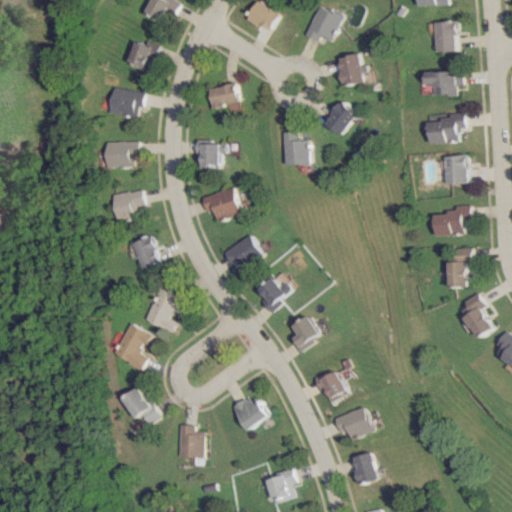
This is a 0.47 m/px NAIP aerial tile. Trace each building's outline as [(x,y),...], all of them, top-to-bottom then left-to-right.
[(183,4),(176,0),(152,0),(145,13),(164,24),(170,13),(176,16),(183,4)] [(264,0),(254,17),(277,31),(287,13),(275,5),(278,0),(277,0),(264,0)] [(349,14),(325,4),(312,34),(326,40),(328,37),(338,41),(349,14)] [(442,51),(460,50),(459,20),(440,21),(442,51)] [(137,40),(129,62),(148,69),(158,43),(146,39),(145,43),(137,40)] [(372,80),(364,52),(345,57),(353,85),(372,80)] [(465,70),(432,71),(432,83),(438,83),(438,95),(460,94),(460,85),(466,85),(465,70)] [(215,86),(217,107),(234,105),(234,110),(245,109),(242,84),(215,86)] [(147,91),(114,86),(110,112),(139,116),(140,105),(145,105),(147,91)] [(333,123),(350,134),(364,110),(347,100),(333,123)] [(463,141),(463,127),(469,127),(468,112),(452,112),(453,119),(434,120),(435,142),(463,141)] [(318,163),(317,139),(306,139),(305,131),(291,131),(292,164),(318,163)] [(215,143),(215,138),(201,139),(201,166),(225,166),(225,153),(230,153),(230,142),(215,143)] [(136,165),(136,155),(142,155),(142,140),(108,141),(109,166),(136,165)] [(450,155),(451,183),(472,183),(471,154),(450,155)] [(222,221),(246,213),(238,186),(206,196),(211,211),(218,208),(222,221)] [(148,204),(145,188),(115,194),(120,219),(138,216),(137,206),(148,204)] [(475,204),(459,205),(459,211),(440,212),(441,233),(476,232),(475,204)] [(228,250),(239,269),(267,253),(256,234),(228,250)] [(135,243),(145,268),(164,260),(154,235),(135,243)] [(478,246),(462,247),(462,261),(456,261),(456,286),(475,286),(474,262),(478,262),(478,246)] [(291,281),(287,284),(279,276),(263,291),(270,298),(267,301),(276,311),(299,290),(291,281)] [(147,320),(174,331),(178,319),(173,317),(182,296),(160,287),(147,320)] [(502,327),(489,307),(493,305),(485,292),(464,305),(485,338),(502,327)] [(305,351),(329,334),(315,314),(300,325),(306,333),(297,339),(305,351)] [(144,368),(149,356),(141,352),(145,343),(148,345),(153,332),(129,322),(115,356),(144,368)] [(507,346),(503,353),(511,359),(511,331),(503,343),(507,346)] [(324,380),(334,402),(355,393),(346,371),(324,380)] [(143,413),(151,424),(162,416),(140,386),(122,398),(137,418),(143,413)] [(251,429),(272,415),(258,393),(236,407),(251,429)] [(344,431),(352,428),(355,438),(379,430),(371,406),(339,416),(344,431)] [(205,430),(195,430),(196,424),(180,424),(179,456),(205,456),(205,430)] [(357,456),(363,482),(382,478),(376,451),(357,456)] [(299,481),(295,467),(277,473),(278,477),(270,479),(277,503),(298,496),(294,483),(299,481)]
